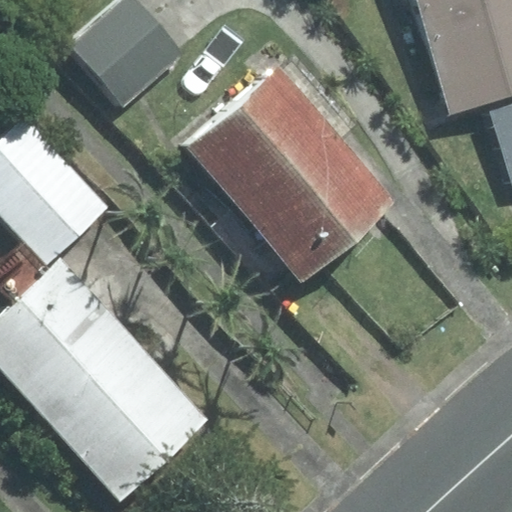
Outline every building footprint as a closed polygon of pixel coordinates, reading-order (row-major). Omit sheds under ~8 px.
[(132,0),(125,0),(74,47),(124,103),(180,53),(132,0)] [(511,0),(418,0),(452,110),(511,91),(511,0)] [(277,69),(187,146),(302,279),(392,202),(277,69)] [(511,105),(490,112),(511,177),(511,105)] [(27,117),(0,141),(0,210),(47,263),(108,208),(27,117)] [(60,263),(0,317),(0,366),(120,498),(205,420),(60,263)]
